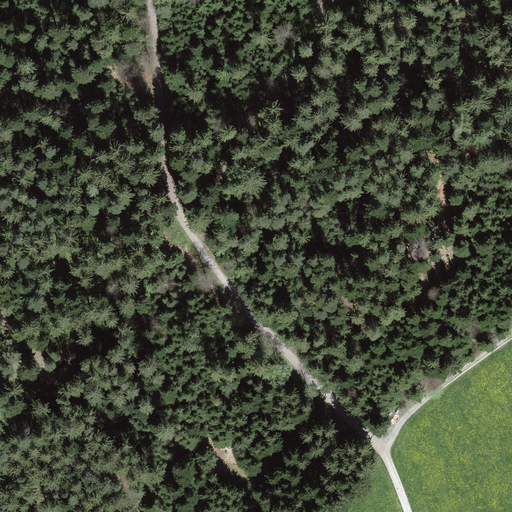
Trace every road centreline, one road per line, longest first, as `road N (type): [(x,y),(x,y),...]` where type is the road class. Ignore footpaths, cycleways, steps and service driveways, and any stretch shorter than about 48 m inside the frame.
road 1 (track): [(189,231),(383,450),(407,511)]
road 2 (track): [(151,0),(171,198),(189,231)]
